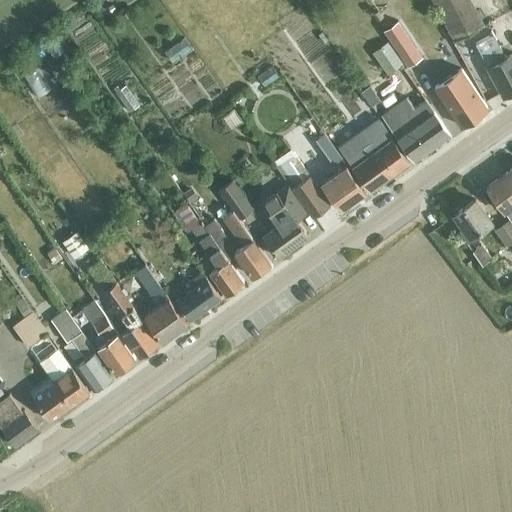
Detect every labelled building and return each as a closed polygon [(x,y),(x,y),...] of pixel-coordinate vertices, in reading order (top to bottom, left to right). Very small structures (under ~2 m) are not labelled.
[(436,0),(455,37),(470,29),(483,22),(471,0),(436,0)] [(399,20),(384,30),(408,65),(423,55),(399,20)] [(72,45),(64,34),(56,40),(64,51),(72,45)] [(185,55),(205,45),(199,34),(179,45),(185,55)] [(492,34),(477,42),(503,93),(511,88),(511,52),(504,57),(492,34)] [(38,44),(24,52),(31,63),(44,54),(38,44)] [(387,44),(374,53),(388,72),(401,63),(387,44)] [(410,65),(379,88),(389,102),(420,79),(410,65)] [(461,68),(435,86),(449,106),(462,126),(473,118),(488,107),(474,87),(461,68)] [(361,84),(364,84),(367,83),(368,79),(366,76),(363,76),(360,77),(359,81),(361,84)] [(142,104),(151,98),(138,79),(129,86),(142,104)] [(371,84),(361,91),(372,106),(382,100),(371,84)] [(408,96),(383,114),(399,136),(415,159),(450,133),(427,102),(425,99),(415,106),(408,96)] [(61,120),(73,141),(90,131),(77,110),(61,120)] [(380,119),(339,148),(352,165),(370,191),(397,171),(411,161),(393,136),(380,119)] [(323,132),(315,138),(325,152),(334,164),(342,158),(333,146),(323,132)] [(291,184),(309,210),(310,210),(314,216),(331,204),(310,175),(291,146),(274,159),(291,184)] [(343,211),(367,193),(347,165),(322,182),(343,211)] [(511,177),(507,171),(487,185),(505,211),(507,210),(511,216),(503,223),(511,234),(511,177)] [(219,189),(234,209),(240,218),(254,208),(233,179),(219,189)] [(309,210),(291,184),(264,203),(280,225),(265,236),(279,256),(310,234),(298,218),(309,210)] [(192,187),(184,193),(190,202),(198,196),(192,187)] [(492,221),(475,199),(455,213),(464,226),(461,227),(469,238),(492,221)] [(202,220),(229,259),(238,253),(252,274),(271,261),(240,218),(234,209),(224,216),(244,244),(237,249),(215,218),(206,224),(203,220),(202,220)] [(245,280),(229,259),(202,220),(192,227),(219,264),(210,271),(226,294),(245,280)] [(511,241),(511,234),(503,223),(495,229),(507,245),(511,241)] [(74,257),(89,247),(78,231),(63,241),(74,257)] [(496,237),(486,244),(493,256),(504,249),(496,237)] [(492,256),(481,242),(471,249),(482,263),(492,256)] [(49,252),(56,262),(63,256),(56,246),(49,252)] [(145,261),(134,270),(161,307),(147,317),(163,339),(188,321),(158,280),(145,261)] [(190,319),(222,297),(203,271),(186,283),(191,290),(177,299),(190,319)] [(117,281),(105,289),(131,325),(122,331),(140,355),(159,341),(117,281)] [(15,300),(25,315),(13,324),(29,346),(48,332),(22,295),(15,300)] [(117,372),(137,358),(94,298),(83,306),(91,318),(103,336),(107,333),(110,338),(99,346),(117,372)] [(94,388),(114,374),(66,306),(51,317),(57,326),(67,341),(72,337),(86,355),(76,362),(94,388)] [(39,360),(49,374),(29,389),(33,394),(50,418),(50,419),(90,391),(58,347),(39,360)] [(0,423),(15,444),(38,428),(24,409),(23,410),(10,392),(0,398),(0,423)]
